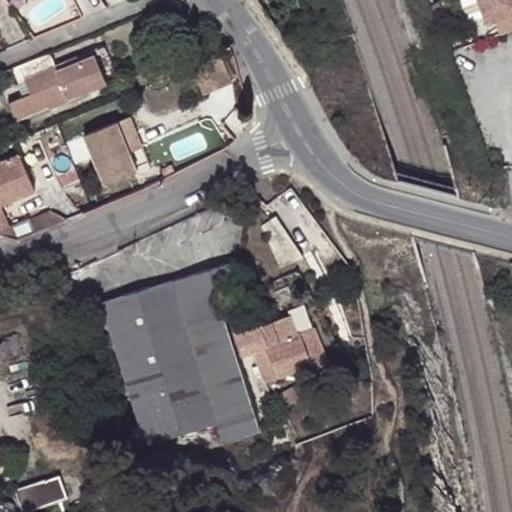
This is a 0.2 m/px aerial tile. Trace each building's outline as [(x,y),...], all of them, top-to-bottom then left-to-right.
[(511,0),(475,0),(484,23),(492,20),(511,13),(511,0)] [(511,29),(511,13),(492,20),(497,35),(511,29)] [(93,48),(77,55),(80,59),(95,53),(93,48)] [(47,53),(13,67),(19,83),(25,81),(30,93),(24,95),(9,102),(16,119),(49,106),(67,98),(91,88),(88,80),(104,74),(95,53),(80,59),(77,55),(56,64),(51,51),(47,53)] [(222,56),(194,67),(204,91),(232,80),(222,56)] [(107,81),(104,74),(88,80),(91,88),(107,81)] [(25,81),(19,83),(24,95),(30,93),(25,81)] [(67,98),(49,106),(50,110),(69,103),(67,98)] [(117,121),(85,134),(106,183),(137,170),(117,121)] [(21,152),(0,161),(0,203),(0,204),(37,189),(21,152)] [(30,217),(36,231),(37,231),(68,218),(50,208),(30,217)] [(231,262),(101,301),(146,446),(182,435),(188,454),(260,432),(244,377),(225,317),(231,262)] [(236,335),(242,355),(252,351),(263,383),(311,365),(307,352),(321,347),(314,327),(297,333),(290,314),(236,335)] [(0,371),(39,358),(27,326),(0,335),(0,371)] [(307,352),(311,365),(326,360),(321,347),(307,352)] [(317,376),(295,385),(301,399),(323,389),(317,376)] [(45,479),(15,490),(22,511),(29,511),(67,499),(58,476),(78,469),(46,378),(13,389),(31,438),(45,479)] [(301,399),(295,385),(278,393),(284,406),(301,399)] [(0,485),(12,481),(3,458),(0,459),(0,485)]
